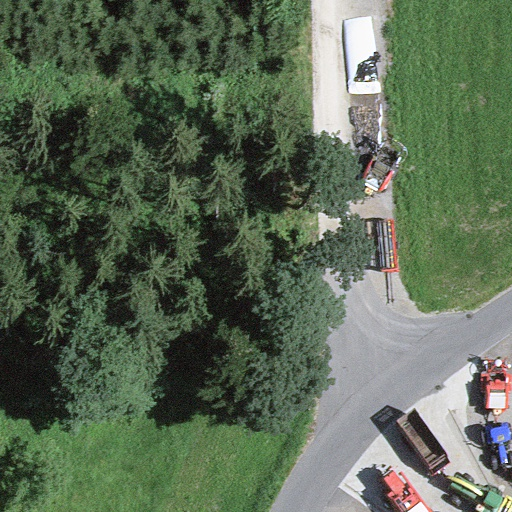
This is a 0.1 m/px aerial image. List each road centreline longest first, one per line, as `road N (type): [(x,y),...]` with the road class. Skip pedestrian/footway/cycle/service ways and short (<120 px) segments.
road 1 (track): [(409,381),(363,311),(342,255),(327,0)]
road 2 (unclassified): [(511,311),(381,402),(331,454),(296,511)]
